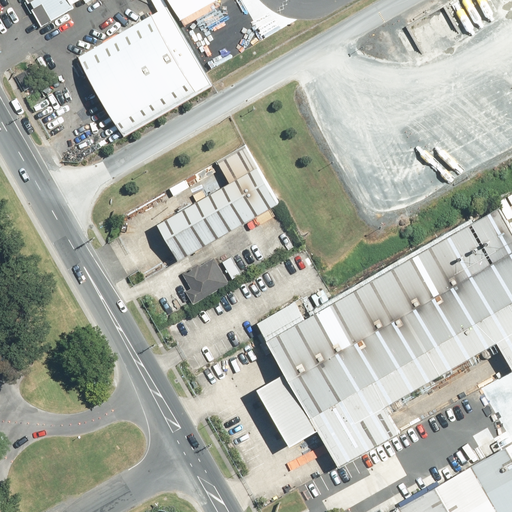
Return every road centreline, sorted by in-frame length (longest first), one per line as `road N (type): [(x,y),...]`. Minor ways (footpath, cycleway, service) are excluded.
road 1 (secondary): [(0,117),(190,456)]
road 2 (unknown): [(46,200),(293,57)]
road 3 (unknown): [(293,57),(324,78),(363,87),(418,81),(511,40)]
